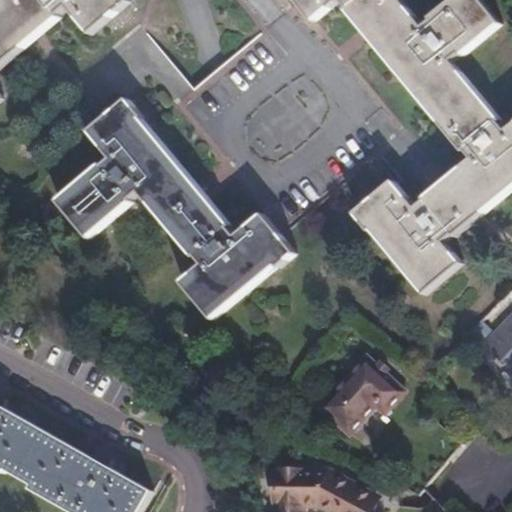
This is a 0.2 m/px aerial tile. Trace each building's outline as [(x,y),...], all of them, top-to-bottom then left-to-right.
[(8,0),(0,7),(0,103),(5,99),(0,92),(0,70),(63,18),(62,15),(71,8),(93,35),(132,3),(129,0),(8,0)] [(298,0),(317,22),(342,0),(345,0),(353,9),(351,11),(467,151),(469,150),(477,160),(429,200),(430,202),(420,210),(398,183),(359,215),(373,231),(375,230),(429,294),(465,264),(448,243),(457,234),(459,237),(511,192),(511,130),(510,132),(502,122),(503,121),(455,62),(464,54),(466,56),(503,25),(482,0),(458,0),(435,19),(437,21),(428,29),(404,0),(298,0)] [(92,239),(136,203),(134,201),(144,193),(197,257),(200,255),(207,266),(185,283),(216,320),(281,266),(283,268),(299,255),(267,216),(240,238),(232,228),(234,226),(132,101),(94,132),(116,160),(107,168),(105,166),(62,202),(92,239)] [(495,331),(485,320),(474,332),(484,342),(495,331)] [(511,321),(488,346),(511,369),(511,321)] [(369,355),(322,409),(352,435),(378,407),(387,414),(409,390),(369,355)] [(93,457),(5,407),(9,400),(0,394),(0,468),(7,473),(12,466),(40,483),(36,489),(76,511),(144,511),(155,492),(110,467),(114,459),(98,450),(93,457)] [(464,446),(438,421),(418,442),(445,467),(464,446)] [(278,471),(277,511),(304,511),(305,507),(323,507),(332,511),(367,511),(377,496),(331,472),(278,471)] [(377,511),(384,500),(377,496),(367,511),(377,511)] [(451,511),(437,498),(432,504),(429,507),(426,509),(425,509),(423,508),(405,506),(400,511),(451,511)]
